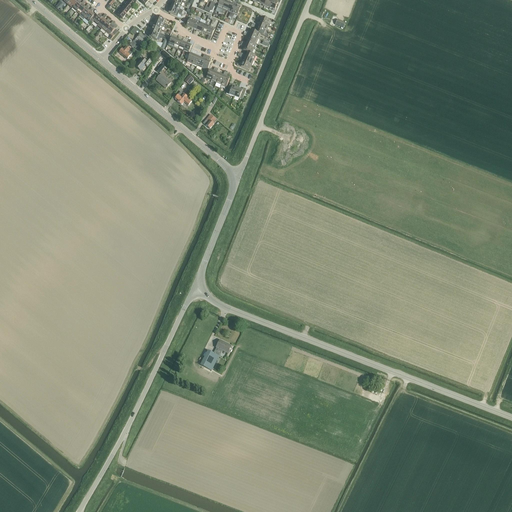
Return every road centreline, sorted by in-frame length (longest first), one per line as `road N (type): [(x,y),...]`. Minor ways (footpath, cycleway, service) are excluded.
road 1 (tertiary): [(511,418),(226,308),(202,286)]
road 2 (unclassified): [(79,511),(202,286)]
road 3 (unclassified): [(234,177),(311,0)]
road 4 (tertiary): [(234,177),(101,59)]
